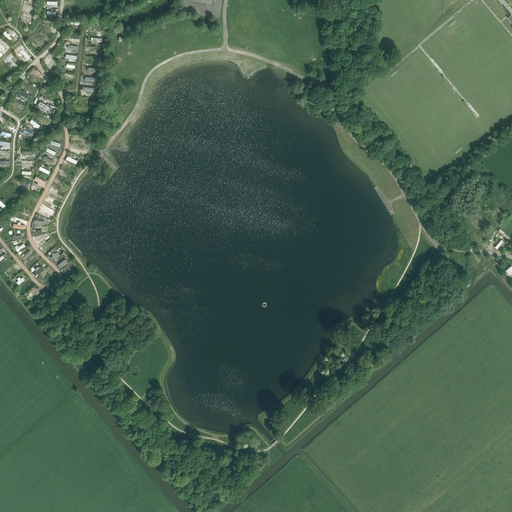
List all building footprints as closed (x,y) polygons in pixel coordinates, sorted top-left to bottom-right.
[(51,34),(43,27),(41,30),(46,34),(46,35),(48,37),(51,34)] [(10,40),(12,38),(10,36),(10,35),(9,33),(8,34),(5,31),(3,33),(4,33),(3,34),(5,37),(6,36),(10,40)] [(44,41),(37,34),(34,36),(39,42),(40,44),(41,43),(42,44),(44,41)] [(25,62),(27,59),(21,52),(19,54),(25,62)] [(20,63),(12,55),(9,58),(13,62),(11,65),(15,67),(17,65),(19,68),(22,64),(21,63),(20,63)] [(38,82),(41,80),(39,78),(40,77),(38,75),(37,76),(33,73),(31,75),(38,82)] [(31,94),(33,91),(29,88),(30,87),(28,86),(27,87),(24,85),(21,88),(31,94)] [(27,98),(29,95),(18,89),(16,92),(18,93),(17,96),(20,98),(22,95),(27,98)] [(56,98),(45,94),(44,98),(50,101),(50,102),(52,102),(53,101),(55,102),(56,98)] [(51,108),(40,101),(38,105),(40,106),(40,107),(42,109),(42,107),(43,108),(43,109),(42,108),(42,110),(46,112),(46,111),(47,109),(49,111),(51,108)] [(20,113),(11,107),(8,110),(17,116),(20,113)] [(53,121),(43,115),(41,118),(49,123),(48,126),(50,127),(51,125),(53,121)] [(40,125),(32,119),(30,122),(32,124),(31,124),(33,125),(34,125),(33,126),(35,127),(36,128),(37,128),(38,128),(39,128),(40,127),(39,126),(40,125)] [(34,131),(25,126),(23,129),(29,132),(27,136),(30,138),(34,131)] [(56,152),(47,147),(45,150),(54,155),(56,152)] [(46,157),(44,155),(42,160),(52,165),(55,161),(49,158),(49,157),(47,155),(46,157)] [(76,164),(78,161),(77,160),(76,159),(76,160),(71,158),(72,157),(69,156),(69,157),(67,156),(66,159),(76,164)] [(73,170),(63,164),(61,168),(72,173),(73,170)] [(50,171),(40,166),(39,169),(49,174),(50,171)] [(59,175),(58,174),(57,177),(66,182),(67,179),(62,176),(63,174),(60,173),(59,175)] [(46,182),(36,176),(34,180),(44,185),(46,182)] [(63,188),(54,183),(52,186),(62,191),(63,188)] [(2,194),(9,200),(11,197),(4,191),(2,194)] [(57,200),(58,197),(49,192),(47,195),(57,200)] [(48,218),(50,214),(44,211),(44,209),(40,208),(38,213),(48,218)] [(38,247),(47,240),(45,237),(39,242),(38,241),(36,242),(37,243),(36,244),(38,247)] [(16,248),(15,249),(17,252),(26,246),(24,243),(19,247),(17,245),(15,247),(16,248)] [(54,247),(52,244),(43,251),(45,254),(54,247)] [(24,260),(32,253),(30,250),(25,255),(23,253),(21,255),(22,257),(24,260)] [(53,261),(60,254),(57,251),(55,254),(54,253),(52,254),(53,255),(50,258),(53,261)] [(39,259),(36,256),(28,264),(28,265),(26,267),(29,270),(31,268),(31,267),(39,259)] [(60,269),(68,262),(66,259),(57,265),(60,269)] [(12,264),(10,261),(6,265),(5,263),(2,266),(5,270),(12,264)] [(36,276),(44,268),(42,265),(39,268),(37,267),(35,269),(37,270),(35,272),(36,272),(34,274),(36,276)] [(76,268),(74,266),(65,273),(67,275),(76,268)] [(19,272),(17,268),(11,273),(10,272),(9,273),(9,274),(8,275),(11,278),(19,272)] [(53,275),(50,272),(46,276),(45,275),(42,277),(43,278),(42,279),(45,282),(53,275)] [(25,280),(23,277),(21,278),(19,277),(17,279),(19,280),(17,282),(19,285),(25,280)] [(40,295),(38,292),(34,295),(32,293),(29,295),(31,297),(29,299),(32,301),(40,295)]
